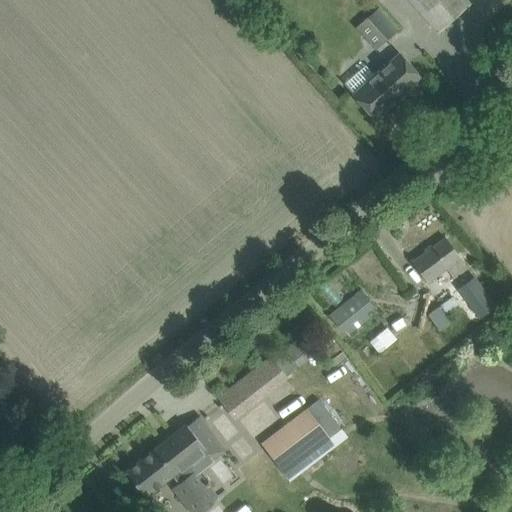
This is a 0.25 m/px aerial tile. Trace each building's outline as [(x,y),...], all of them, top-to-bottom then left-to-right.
[(408,0),(425,18),(438,33),(470,5),(465,0),(408,0)] [(366,19),(384,41),(396,30),(378,9),(366,19)] [(392,107),(408,92),(422,80),(399,54),(374,76),(364,65),(343,84),(374,118),(389,104),(392,107)] [(425,221),(391,249),(415,278),(449,250),(425,221)] [(495,306),(473,277),(457,289),(479,318),(495,306)] [(328,316),(340,332),(372,307),(359,291),(328,316)] [(452,297),(438,306),(444,314),(457,305),(452,297)] [(444,314),(438,306),(427,315),(438,331),(450,323),(444,315),(444,314)] [(309,332),(285,350),(298,366),(321,348),(309,332)] [(218,398),(231,415),(233,417),(285,376),(270,357),(218,398)] [(318,400),(261,443),(285,473),(341,430),(318,400)] [(226,450),(212,433),(200,417),(187,427),(186,425),(125,472),(138,488),(145,498),(172,476),(179,484),(173,489),(190,511),(203,511),(205,511),(207,510),(208,509),(209,508),(210,506),(211,505),(212,503),(213,502),(214,500),(217,498),(196,471),(194,472),(188,464),(204,451),(212,461),(226,450)] [(304,463),(310,471),(330,454),(324,446),(304,463)]
